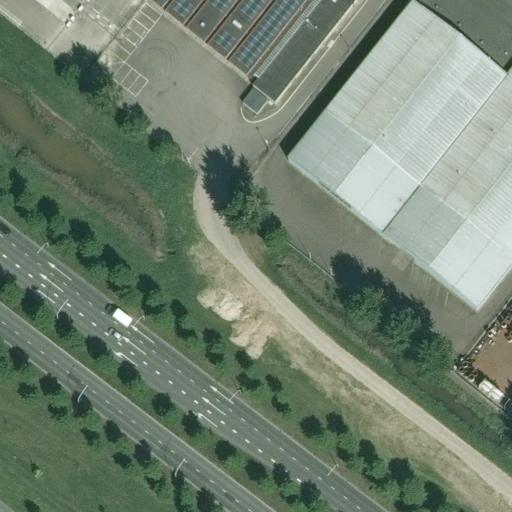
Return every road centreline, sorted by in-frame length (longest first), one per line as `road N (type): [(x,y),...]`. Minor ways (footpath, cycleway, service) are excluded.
road 1 (primary): [(361,511),(0,237)]
road 2 (primary): [(0,319),(253,511)]
road 3 (unknown): [(511,287),(473,331),(451,330),(267,185)]
